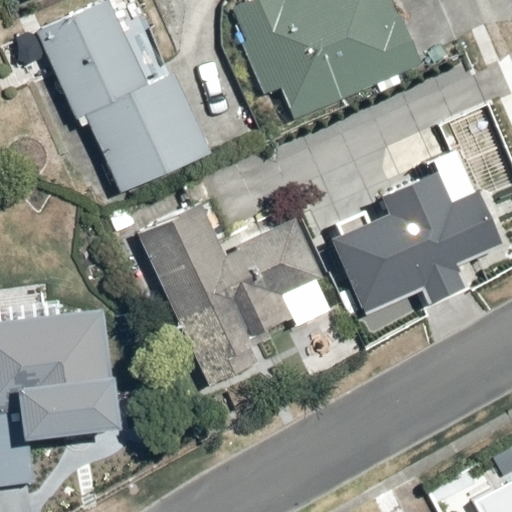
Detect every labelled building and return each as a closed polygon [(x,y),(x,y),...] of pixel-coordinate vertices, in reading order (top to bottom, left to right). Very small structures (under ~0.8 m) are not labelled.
[(132,0),(115,0),(42,33),(84,126),(91,123),(122,192),(217,149),(211,137),(221,132),(198,82),(185,88),(176,68),(154,78),(136,37),(147,32),(132,0)] [(248,0),(237,6),(251,35),(243,39),(269,91),(280,85),(303,131),(433,66),(399,0),(248,0)] [(377,217),(338,238),(376,310),(425,283),(440,310),(475,291),(461,264),(509,238),(482,189),(461,200),(443,168),(372,207),(377,217)] [(201,195),(137,226),(213,384),(278,353),(269,333),(301,317),(289,293),(327,275),(299,218),(229,252),(201,195)] [(74,283),(0,292),(0,492),(39,488),(36,436),(123,424),(108,305),(77,309),(74,283)] [(475,465),(428,490),(439,511),(511,511),(511,468),(483,480),(475,465)]
